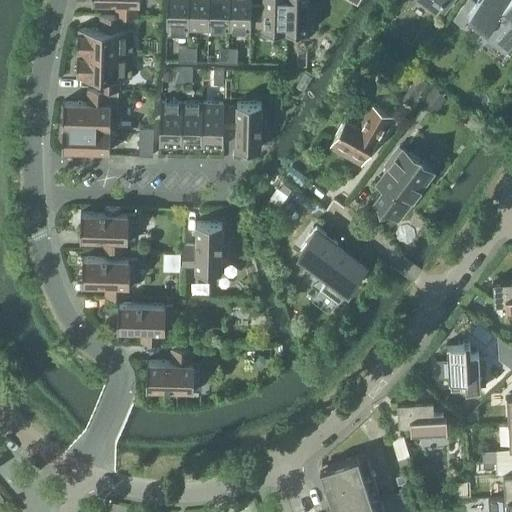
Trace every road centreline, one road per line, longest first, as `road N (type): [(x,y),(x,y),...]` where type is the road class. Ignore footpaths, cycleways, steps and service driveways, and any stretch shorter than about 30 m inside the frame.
road 1 (residential): [(57,0),(34,133),(37,219),(55,286),(78,330),(115,358),(122,388),(77,477)]
road 2 (residential): [(286,461),(351,410),(443,301)]
road 3 (residential): [(77,477),(173,499),(219,494),(286,461)]
road 4 (residential): [(330,212),(443,301)]
